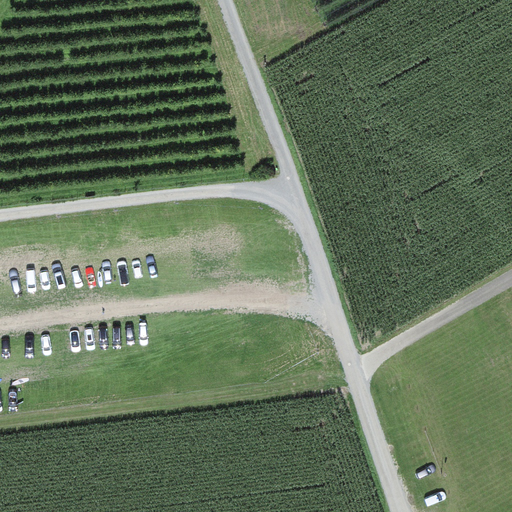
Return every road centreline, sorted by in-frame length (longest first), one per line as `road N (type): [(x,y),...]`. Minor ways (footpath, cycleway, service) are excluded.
road 1 (unknown): [(364,394),(0,426)]
road 2 (track): [(295,183),(228,0)]
road 3 (track): [(511,277),(355,369)]
